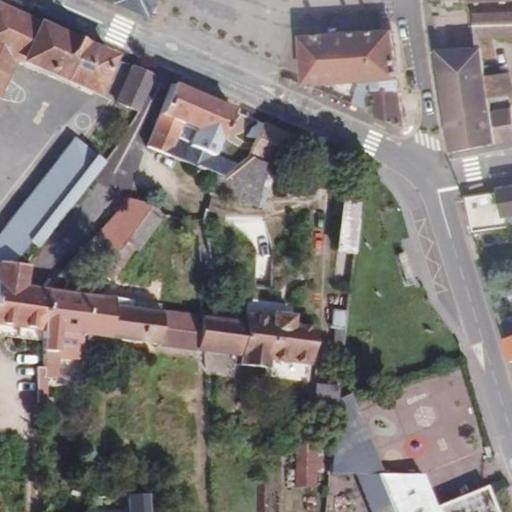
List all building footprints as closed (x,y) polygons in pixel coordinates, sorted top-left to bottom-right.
[(107,0),(140,14),(147,0),(107,0)] [(510,2),(465,4),(468,30),(474,29),(511,27),(510,2)] [(91,105),(109,69),(0,14),(0,81),(0,66),(1,63),(7,65),(91,105)] [(345,78),(335,98),(391,123),(381,29),(348,29),(332,30),(294,30),(296,79),(303,79),(345,78)] [(443,142),(502,134),(496,93),(502,93),(499,69),(474,70),(470,46),(469,36),(425,40),(443,142)] [(133,126),(153,88),(129,78),(112,116),(133,126)] [(216,151),(232,120),(170,95),(165,93),(144,165),(161,170),(166,158),(175,136),(216,151)] [(260,156),(270,160),(279,139),(256,130),(242,162),(253,167),(260,156)] [(287,166),(288,164),(295,146),(279,139),(270,160),(287,166)] [(311,172),(318,155),(295,146),(288,164),(311,172)] [(28,261),(101,179),(68,154),(0,233),(0,267),(4,271),(20,254),(28,261)] [(161,170),(206,188),(207,173),(166,158),(161,170)] [(454,189),(460,228),(497,224),(496,215),(511,213),(511,182),(511,183),(454,189)] [(0,331),(34,335),(35,363),(46,363),(47,350),(62,351),(61,378),(80,379),(81,340),(197,353),(194,324),(188,324),(188,311),(95,301),(139,205),(119,193),(85,238),(97,246),(93,252),(99,255),(102,249),(108,253),(95,279),(85,300),(42,295),(32,294),(20,294),(21,278),(1,275),(0,274),(0,331)] [(338,251),(340,204),(325,204),(324,250),(338,251)] [(87,274),(95,279),(108,253),(102,249),(99,255),(95,262),(91,259),(87,265),(91,268),(87,274)] [(221,327),(200,325),(201,354),(239,358),(240,368),(267,371),(268,362),(302,366),(311,367),(312,330),(292,327),(293,319),(272,317),(272,324),(245,320),(238,289),(226,289),(229,318),(219,317),(221,327)] [(511,322),(493,331),(499,346),(511,340),(511,322)] [(511,340),(499,346),(507,367),(511,365),(511,340)] [(10,363),(11,389),(36,388),(35,363),(10,363)] [(332,398),(333,390),(315,388),(313,409),(332,410),(332,398)] [(332,413),(357,414),(352,399),(332,398),(332,410),(332,413)] [(311,423),(331,425),(332,413),(332,410),(313,409),(311,423)] [(331,425),(329,472),(359,472),(374,511),(392,511),(378,472),(357,414),(332,413),(331,425)] [(315,450),(294,450),(294,485),(316,485),(315,450)] [(500,511),(492,489),(440,505),(427,472),(378,472),(392,511),(500,511)] [(125,511),(145,511),(145,500),(125,501),(125,511)]
